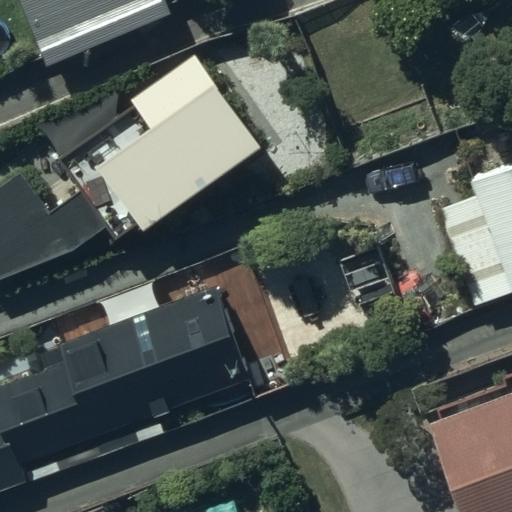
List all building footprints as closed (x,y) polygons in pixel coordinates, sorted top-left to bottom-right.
[(19,0),(46,64),(172,11),(167,0),(19,0)] [(139,223),(259,138),(193,45),(127,92),(146,118),(121,136),(110,120),(58,157),(112,233),(135,217),(139,223)] [(476,192),(438,206),(470,295),(511,281),(511,283),(511,162),(470,177),(476,192)] [(18,168),(0,181),(0,270),(38,243),(47,254),(61,244),(66,252),(89,234),(83,225),(91,219),(70,191),(48,208),(18,168)] [(0,487),(28,478),(22,461),(250,378),(214,284),(37,352),(42,364),(0,380),(0,487)] [(511,511),(511,383),(425,417),(461,511),(511,511)]
